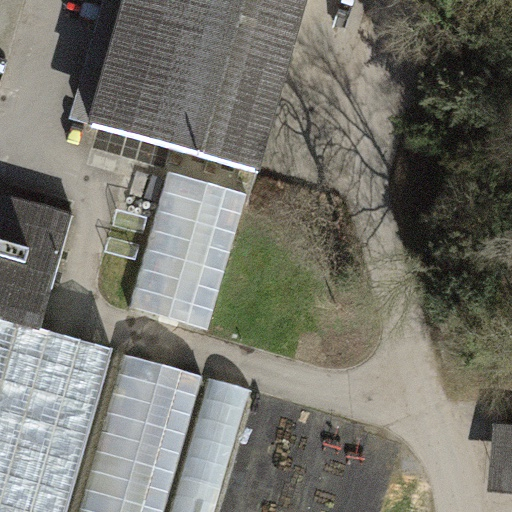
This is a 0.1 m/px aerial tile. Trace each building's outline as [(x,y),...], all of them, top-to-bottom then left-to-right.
[(308,0),(107,0),(73,123),(259,175),(308,0)] [(255,200),(172,177),(132,317),(215,341),(255,200)] [(83,221),(0,198),(0,324),(51,338),(83,221)] [(0,324),(0,511),(222,511),(255,394),(51,338),(0,324)] [(293,511),(320,418),(290,410),(262,511),(293,511)] [(342,511),(365,434),(337,426),(313,511),(342,511)] [(511,433),(495,432),(489,497),(511,498),(511,433)]
